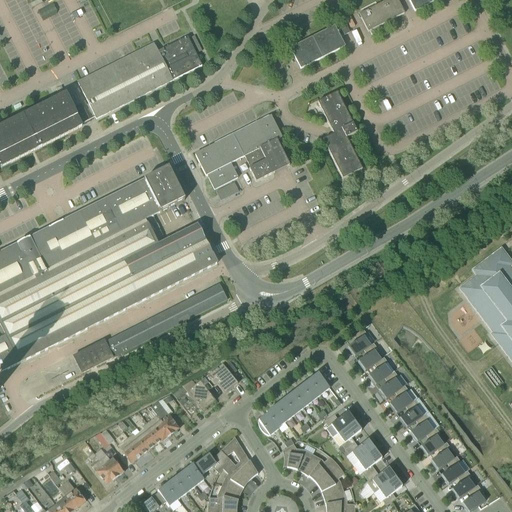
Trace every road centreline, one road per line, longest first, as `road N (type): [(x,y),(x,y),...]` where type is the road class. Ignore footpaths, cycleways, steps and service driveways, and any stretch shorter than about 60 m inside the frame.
road 1 (residential): [(236,414),(320,351),(442,511)]
road 2 (track): [(511,427),(430,316),(413,278),(511,201)]
road 3 (residential): [(106,511),(236,414)]
